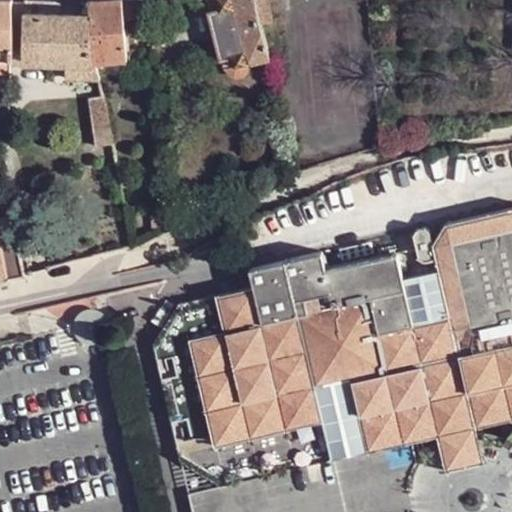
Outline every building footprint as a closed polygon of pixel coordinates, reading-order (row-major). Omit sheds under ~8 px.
[(0,0),(0,82),(11,82),(11,59),(13,59),(12,0),(0,0)] [(105,0),(90,1),(90,14),(91,14),(94,63),(97,63),(127,61),(124,21),(123,0),(105,0)] [(132,0),(123,0),(124,21),(134,20),(132,0)] [(250,63),(271,59),(263,24),(257,0),(207,0),(225,67),(226,67),(227,70),(231,75),(234,77),(238,77),(243,76),(245,74),(247,73),(249,69),(250,66),(250,63)] [(257,0),(263,24),(274,21),(270,0),(257,0)] [(25,12),(23,60),(23,62),(66,63),(66,79),(101,80),(97,63),(94,63),(91,14),(90,14),(25,12)] [(104,95),(89,97),(96,146),(105,145),(114,144),(104,95)] [(255,285),(215,294),(223,333),(188,342),(213,448),(323,425),(329,460),(369,451),(411,442),(440,436),(476,428),(511,418),(511,206),(446,222),(434,242),(431,229),(427,227),(418,229),(415,234),(420,256),(425,259),(437,257),(442,280),(407,288),(399,252),(327,268),(323,251),(251,268),(255,285)] [(0,236),(1,240),(18,237),(13,217),(0,219),(0,236)] [(9,278),(26,274),(18,237),(1,240),(0,236),(0,283),(9,282),(9,278)] [(223,333),(215,294),(182,302),(155,342),(170,410),(181,458),(223,484),(329,460),(323,425),(213,448),(188,342),(223,333)] [(107,318),(104,314),(101,311),(96,309),(91,309),(86,310),(81,314),(78,318),(77,323),(77,329),(80,334),(84,338),(89,340),(94,341),(99,339),(103,337),(106,333),(108,328),(108,323),(107,318)] [(477,433),(476,428),(440,436),(441,442),(448,474),(484,466),(477,433)] [(511,511),(511,443),(505,439),(503,437),(489,433),(477,433),(484,466),(448,474),(441,442),(429,448),(421,456),(416,465),(411,442),(369,451),(329,460),(223,484),(190,492),(194,511),(511,511)]
